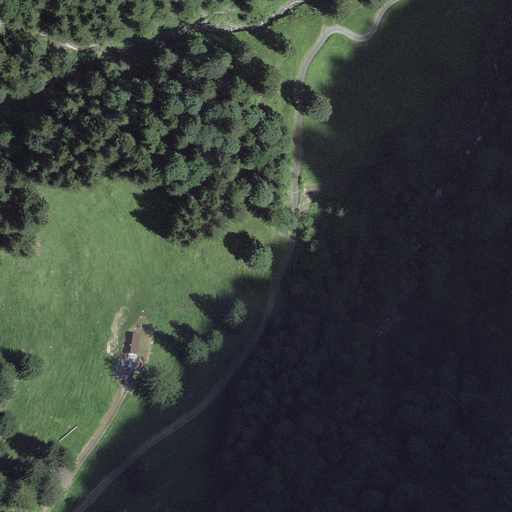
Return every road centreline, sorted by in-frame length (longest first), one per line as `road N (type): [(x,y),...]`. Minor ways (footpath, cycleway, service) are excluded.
road 1 (track): [(398,0),(357,37),(314,37),(291,48),(308,162),(282,193),(288,244),(266,315),(199,411),(69,511)]
road 2 (track): [(56,511),(123,386)]
